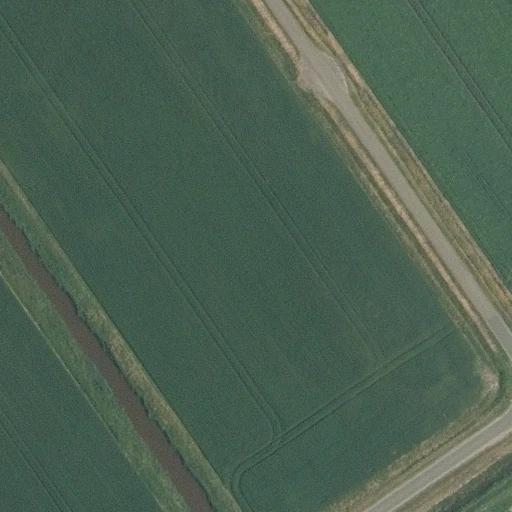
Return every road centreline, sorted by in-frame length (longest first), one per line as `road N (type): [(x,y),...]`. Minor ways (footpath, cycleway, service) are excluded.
road 1 (unclassified): [(511,351),(269,0)]
road 2 (unclassified): [(376,511),(511,416)]
